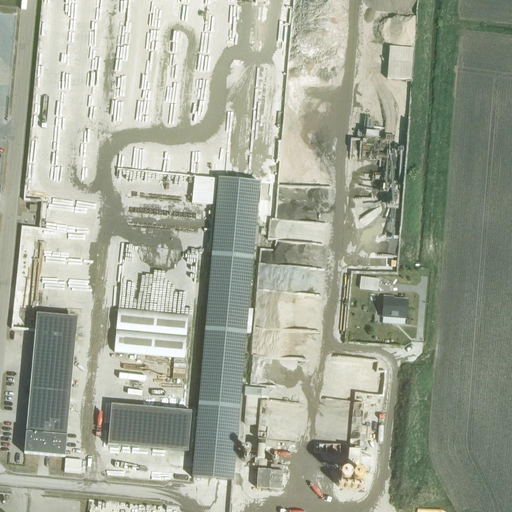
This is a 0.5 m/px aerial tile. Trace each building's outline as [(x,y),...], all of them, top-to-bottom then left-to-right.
[(216,210),(192,478),(233,482),(259,182),(219,179),(216,210)] [(379,280),(361,278),(359,290),(377,292),(379,280)] [(393,298),(384,297),(382,317),(406,319),(407,302),(393,301),(393,298)] [(118,310),(114,353),(184,359),(188,316),(118,310)] [(24,454),(39,456),(65,458),(77,322),(36,318),(35,334),(24,454)] [(247,398),(271,398),(271,387),(248,387),(247,398)] [(191,412),(184,412),(111,405),(110,416),(108,445),(188,453),(191,412)] [(367,446),(368,434),(352,434),(352,446),(367,446)] [(255,460),(254,469),(258,469),(257,486),(257,487),(257,489),(282,491),(283,472),(268,471),(268,461),(263,460),(264,451),(264,442),(265,440),(265,439),(259,438),(258,450),(257,460),(255,460)] [(351,450),(350,472),(363,472),(363,450),(351,450)]
